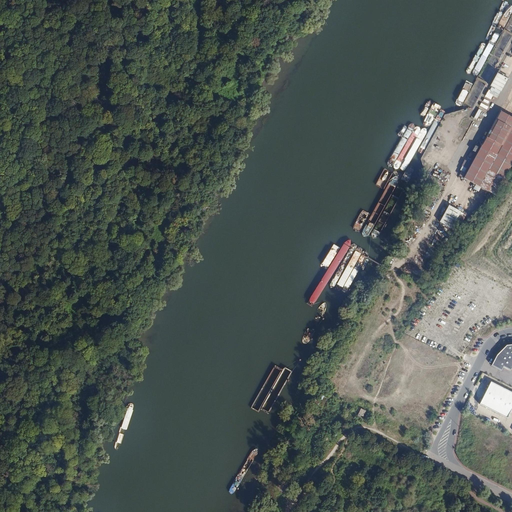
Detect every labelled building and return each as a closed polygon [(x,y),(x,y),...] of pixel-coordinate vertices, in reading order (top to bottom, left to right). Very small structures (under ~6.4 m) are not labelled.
[(491,83),(502,88),(510,74),(499,69),(491,83)] [(480,102),(491,108),(500,91),(489,85),(480,102)] [(511,113),(501,108),(465,173),(497,192),(511,163),(511,113)] [(477,120),(481,110),(477,108),(473,118),(477,120)] [(440,218),(453,225),(463,208),(449,201),(440,218)] [(496,357),(491,366),(501,371),(503,367),(510,370),(511,365),(511,344),(510,345),(505,347),(502,349),(501,351),(499,352),(497,354),(496,357)] [(506,418),(511,405),(511,392),(488,382),(490,377),(489,376),(485,384),(484,384),(482,388),(484,389),(477,405),(488,410),(506,418)] [(314,382),(310,389),(315,391),(318,384),(314,382)]
